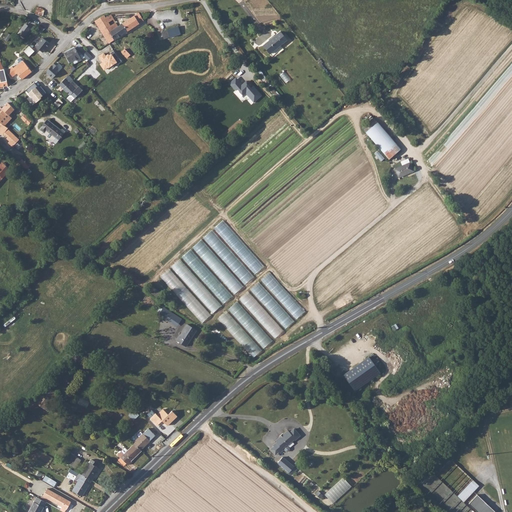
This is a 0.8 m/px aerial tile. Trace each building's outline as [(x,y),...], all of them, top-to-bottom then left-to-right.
[(101,15),(95,19),(110,42),(144,19),(139,11),(119,24),(111,13),(106,16),(104,13),(101,15)] [(29,24),(27,23),(20,32),(24,35),(30,27),(28,26),(29,24)] [(179,26),(162,31),(164,39),(181,34),(179,26)] [(48,40),(44,37),(47,34),(44,31),(33,42),(40,49),(38,52),(43,57),(49,52),(43,46),(48,40)] [(281,32),(275,36),(280,46),(287,40),(281,32)] [(280,46),(275,36),(264,45),(271,54),(280,46)] [(85,59),(86,61),(88,59),(92,55),(80,43),(76,48),(74,46),(65,51),(70,61),(73,59),(75,62),(82,58),(84,60),(85,59)] [(24,51),(30,56),(35,51),(30,46),(24,51)] [(122,50),(128,57),(131,54),(125,47),(122,50)] [(104,70),(121,60),(115,51),(107,56),(105,52),(99,56),(103,62),(100,64),(104,70)] [(17,72),(23,78),(31,72),(32,70),(24,59),(14,66),(13,65),(6,70),(12,76),(17,72)] [(59,66),(54,61),(46,70),(53,76),(59,70),(57,69),(59,66)] [(286,83),(291,79),(285,71),(280,75),(286,83)] [(67,75),(59,83),(65,88),(71,83),(70,82),(71,80),(67,75)] [(47,93),(41,86),(39,87),(35,82),(25,90),(36,102),(47,93)] [(71,83),(65,88),(70,94),(71,92),(76,97),(82,91),(78,86),(76,88),(74,86),(71,83)] [(51,93),(47,97),(60,108),(62,106),(60,104),(61,102),(51,93)] [(0,107),(0,121),(3,124),(8,119),(11,115),(8,112),(15,105),(10,100),(3,107),(1,106),(0,107)] [(22,109),(18,112),(30,123),(32,119),(22,109)] [(48,119),(41,128),(45,132),(43,133),(47,136),(47,138),(51,138),(54,140),(57,137),(59,139),(66,131),(63,128),(61,129),(48,119)] [(0,121),(0,131),(3,134),(4,133),(9,136),(9,135),(12,138),(15,135),(10,130),(11,129),(3,124),(0,121)] [(378,122),(366,132),(389,159),(401,149),(378,122)] [(410,162),(395,169),(399,177),(414,170),(410,162)] [(188,262),(189,261),(192,264),(198,259),(190,250),(183,256),(188,262)] [(180,259),(172,266),(193,290),(199,284),(197,282),(199,280),(180,259)] [(212,314),(169,268),(160,277),(203,322),(212,314)] [(89,274),(56,314),(65,321),(98,282),(89,274)] [(159,315),(179,325),(183,317),(163,307),(159,315)] [(224,319),(230,315),(227,312),(219,318),(224,325),(227,323),(224,319)] [(187,325),(178,339),(188,345),(197,331),(187,325)] [(370,355),(345,373),(356,388),(381,370),(370,355)] [(54,390),(40,404),(48,411),(61,397),(54,390)] [(38,403),(37,401),(36,399),(24,406),(25,408),(26,407),(28,410),(38,404),(38,403)] [(134,420),(140,415),(135,409),(129,415),(134,420)] [(157,414),(152,419),(159,426),(164,421),(168,427),(178,417),(173,412),(169,415),(165,410),(159,416),(157,414)] [(273,445),(280,453),(284,450),(282,448),(294,439),(295,440),(300,436),(294,429),(290,433),(288,431),(283,434),(280,437),(276,441),(277,442),(273,445)] [(144,434),(135,443),(136,444),(142,450),(151,441),(144,434)] [(123,452),(118,456),(120,458),(121,459),(122,458),(127,463),(129,465),(133,461),(132,460),(142,450),(136,444),(129,451),(125,454),(123,452)] [(64,461),(71,465),(77,457),(70,452),(64,461)] [(292,475),(298,469),(283,456),(278,462),(292,475)] [(92,459),(82,475),(92,481),(100,468),(94,465),(96,462),(92,459)] [(92,481),(82,475),(79,473),(75,479),(78,481),(73,491),(83,497),(92,481)] [(43,480),(55,486),(58,481),(46,475),(43,480)] [(344,477),(325,494),(334,503),(352,486),(344,477)] [(473,481),(458,496),(464,502),(479,486),(473,481)] [(29,491),(37,495),(39,491),(31,487),(29,491)] [(474,511),(472,511),(495,511),(478,495),(468,505),(474,511)] [(37,497),(29,511),(41,511),(47,503),(37,497)]
